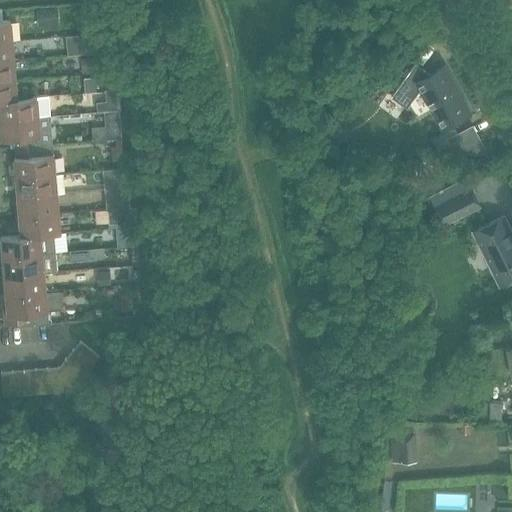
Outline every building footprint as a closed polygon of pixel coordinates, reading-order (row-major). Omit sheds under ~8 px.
[(39,12),(40,26),(60,25),(59,11),(39,12)] [(0,41),(12,41),(10,21),(0,21),(0,41)] [(64,47),(76,44),(73,29),(61,32),(64,47)] [(49,37),(51,51),(60,50),(59,36),(49,37)] [(0,41),(0,60),(14,60),(12,41),(0,41)] [(105,52),(91,55),(97,87),(110,85),(105,52)] [(0,60),(0,80),(15,79),(14,60),(0,60)] [(415,64),(391,96),(407,107),(421,89),(443,127),(444,126),(444,125),(468,112),(468,113),(470,112),(443,65),(442,66),(443,67),(430,74),(415,64)] [(82,70),(85,90),(95,89),(92,68),(82,70)] [(0,80),(0,100),(17,99),(17,98),(15,79),(0,80)] [(132,99),(128,81),(114,85),(118,102),(132,99)] [(81,93),(82,107),(92,107),(91,93),(81,93)] [(0,119),(38,117),(38,115),(50,114),(49,96),(37,97),(17,98),(17,99),(0,100),(0,119)] [(14,139),(15,148),(53,145),(51,126),(39,127),(38,117),(0,119),(0,135),(0,140),(14,139)] [(457,133),(447,139),(453,151),(481,154),(487,151),(478,135),(463,144),(457,133)] [(123,157),(136,156),(134,137),(121,139),(123,157)] [(14,158),(16,178),(55,174),(53,145),(15,148),(16,157),(14,158)] [(91,181),(91,167),(78,167),(78,181),(91,181)] [(126,170),(116,170),(117,189),(127,189),(126,170)] [(16,178),(17,197),(57,194),(65,193),(63,174),(55,174),(16,178)] [(105,193),(104,185),(78,186),(78,194),(105,193)] [(435,205),(444,223),(480,205),(471,187),(435,205)] [(17,197),(19,216),(58,213),(57,194),(17,197)] [(92,210),(92,211),(93,224),(103,224),(102,209),(92,210)] [(1,237),(60,232),(58,213),(19,216),(20,235),(1,237)] [(473,231),(500,284),(511,278),(511,233),(503,216),(473,231)] [(129,227),(116,228),(117,247),(131,246),(130,232),(129,227)] [(60,233),(60,232),(1,237),(2,257),(56,252),(55,233),(60,233)] [(85,250),(76,250),(70,251),(71,261),(105,258),(104,248),(85,250)] [(58,271),(56,252),(2,257),(4,277),(43,273),(58,271)] [(4,277),(6,296),(45,292),(43,273),(4,277)] [(45,292),(6,296),(7,315),(4,315),(5,325),(17,324),(18,326),(51,323),(50,310),(46,310),(45,292)] [(81,341),(73,350),(92,365),(99,356),(81,341)] [(73,350),(65,359),(84,375),(92,365),(73,350)] [(65,359),(58,367),(71,391),(84,375),(65,359)] [(58,367),(47,368),(49,393),(71,391),(58,367)] [(47,368),(35,369),(37,394),(49,393),(47,368)] [(35,369),(24,370),(26,395),(37,394),(35,369)] [(24,370),(12,371),(14,395),(26,395),(24,370)] [(14,395),(12,371),(1,372),(3,396),(14,395)] [(397,443),(413,445),(414,433),(398,431),(397,443)]
